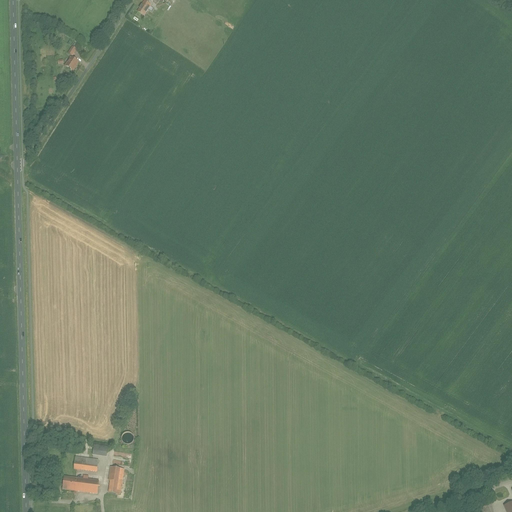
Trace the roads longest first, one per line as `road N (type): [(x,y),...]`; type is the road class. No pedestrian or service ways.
road 1 (tertiary): [(17,165),(26,511)]
road 2 (residential): [(17,165),(132,0)]
road 3 (tertiary): [(13,0),(17,165)]
